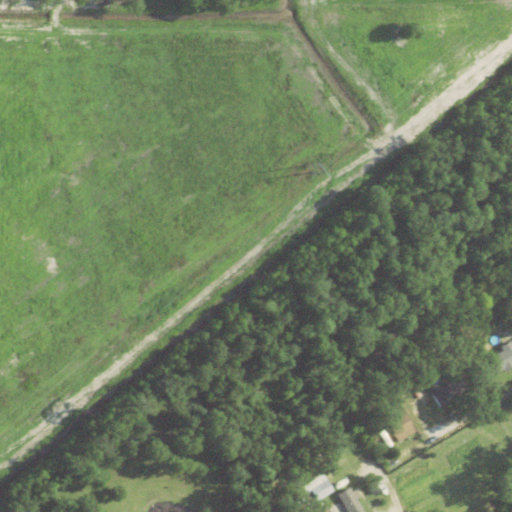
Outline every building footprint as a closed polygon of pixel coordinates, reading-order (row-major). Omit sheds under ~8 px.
[(501,352),(499,348),(509,342),(511,346),(511,369),(505,374),(503,370),(495,375),(486,361),(501,352)] [(454,365),(458,363),(466,376),(462,379),(454,365)] [(455,400),(456,402),(440,411),(428,393),(440,386),(441,389),(459,378),(467,392),(455,400)] [(464,383),(468,380),(477,394),(473,397),(464,383)] [(393,436),(388,439),(382,429),(386,427),(385,425),(403,413),(415,433),(397,444),(393,436)] [(364,431),(370,427),(373,431),(367,435),(364,431)] [(376,433),(381,430),(387,440),(381,443),(376,433)] [(309,492),(304,495),(300,489),(310,482),(309,480),(318,475),(319,477),(321,476),(332,493),(315,503),(309,492)] [(368,489),(375,485),(380,492),(373,497),(368,489)] [(362,511),(344,511),(336,496),(349,489),(351,493),(355,491),(359,498),(355,500),(362,511)]
